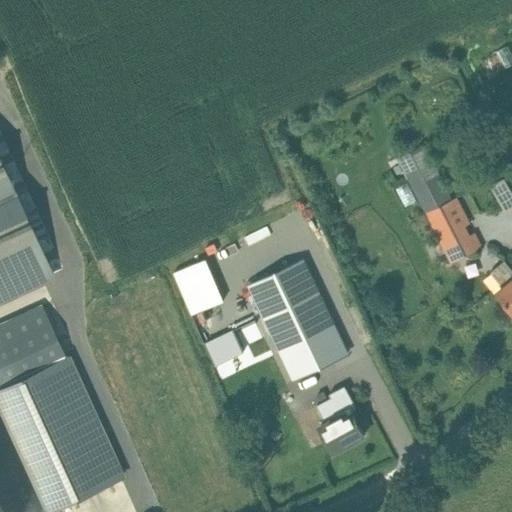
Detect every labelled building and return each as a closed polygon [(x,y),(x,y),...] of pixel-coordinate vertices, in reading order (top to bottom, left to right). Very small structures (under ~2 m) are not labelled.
[(458,196),(453,198),(449,191),(458,186),(433,139),(398,157),(453,261),(484,246),(476,231),(471,234),(467,225),(472,222),(458,196)] [(0,298),(53,274),(0,157),(0,298)] [(349,247),(349,256),(358,256),(358,247),(349,247)] [(174,271),(179,282),(211,268),(206,258),(174,271)] [(304,258),(248,285),(294,380),(349,353),(304,258)] [(511,269),(506,262),(493,272),(504,286),(498,292),(511,308),(511,269)] [(187,301),(192,313),(224,300),(219,288),(187,301)] [(42,303),(0,322),(0,511),(48,511),(64,505),(63,504),(125,476),(70,354),(66,356),(42,303)] [(352,410),(357,407),(345,385),(330,393),(332,397),(318,405),(327,422),(321,426),(334,451),(365,435),(352,410)]
